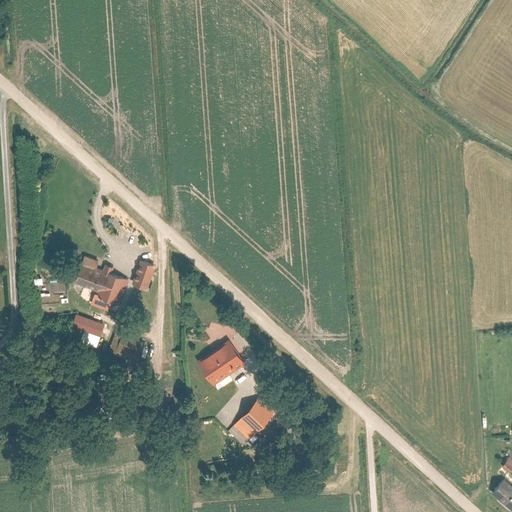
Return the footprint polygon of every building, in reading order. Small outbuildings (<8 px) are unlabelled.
[(118,303),(127,279),(113,274),(116,266),(86,256),(77,281),(97,288),(92,303),(107,309),(110,301),(118,303)] [(155,264),(142,260),(132,289),(145,293),(155,264)] [(73,325),(100,336),(105,323),(78,312),(73,325)] [(144,342),(115,333),(109,352),(138,361),(144,342)] [(213,382),(244,361),(229,339),(198,361),(213,382)] [(275,410),(260,396),(234,425),(250,438),(275,410)] [(98,415),(105,411),(101,404),(94,408),(98,415)] [(511,468),(511,459),(509,457),(503,465),(510,471),(511,468)] [(511,486),(504,479),(493,491),(511,507),(511,486)]
